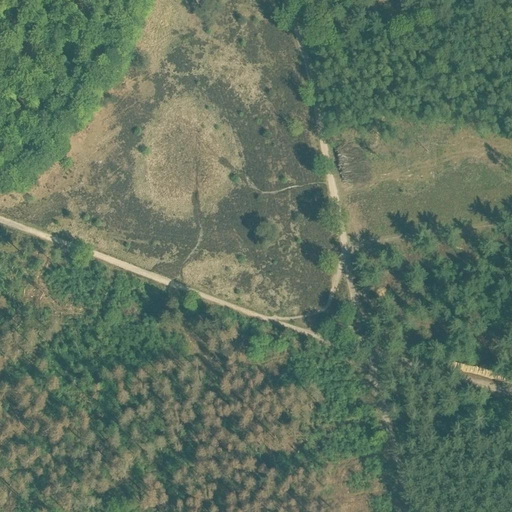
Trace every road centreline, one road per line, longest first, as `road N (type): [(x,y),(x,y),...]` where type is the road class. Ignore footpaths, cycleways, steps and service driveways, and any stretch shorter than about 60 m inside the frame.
road 1 (track): [(358,350),(293,43)]
road 2 (track): [(511,220),(337,242)]
road 3 (unknown): [(511,396),(358,350)]
